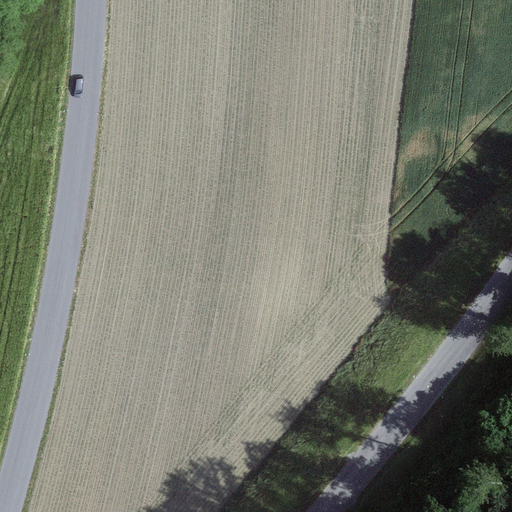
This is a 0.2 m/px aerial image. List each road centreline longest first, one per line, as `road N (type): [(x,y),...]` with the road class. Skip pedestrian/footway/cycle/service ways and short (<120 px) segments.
road 1 (tertiary): [(6,511),(74,228),(92,0)]
road 2 (tertiary): [(328,511),(511,274)]
